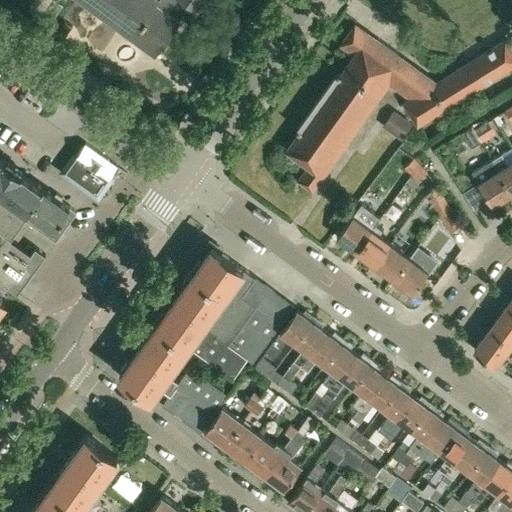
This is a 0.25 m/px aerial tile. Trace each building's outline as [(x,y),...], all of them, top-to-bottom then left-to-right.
[(89,0),(156,49),(181,17),(190,24),(207,0),(89,0)] [(65,21),(55,33),(62,39),(72,26),(65,21)] [(313,191),(324,176),(390,83),(411,97),(404,102),(418,124),(511,65),(511,49),(505,39),(436,82),(355,24),(341,44),(355,54),(339,75),(337,73),(300,125),(303,127),(287,149),(309,166),(299,180),(313,191)] [(413,122),(393,109),(382,126),(401,139),(413,122)] [(488,119),(473,128),(481,141),(496,132),(488,119)] [(473,146),(481,141),(473,128),(465,134),(473,146)] [(71,162),(74,176),(94,190),(101,189),(118,165),(86,142),(71,162)] [(501,152),(492,158),(511,190),(511,159),(507,163),(501,152)] [(0,280),(17,293),(46,253),(36,246),(31,253),(7,236),(22,216),(23,217),(44,187),(22,171),(22,170),(5,158),(4,159),(0,155),(0,280)] [(421,164),(414,157),(404,167),(412,175),(421,164)] [(471,171),(478,181),(492,205),(511,192),(511,190),(492,158),(471,171)] [(428,171),(421,164),(412,175),(418,181),(428,171)] [(44,187),(23,217),(56,241),(78,211),(62,199),(63,197),(57,193),(55,195),(44,187)] [(431,203),(438,215),(452,207),(444,195),(431,203)] [(461,224),(452,207),(438,215),(448,232),(461,224)] [(337,236),(355,249),(371,227),(353,214),(337,236)] [(73,241),(87,243),(90,223),(75,221),(73,241)] [(376,223),(372,228),(371,227),(355,249),(374,264),(390,241),(380,234),(383,229),(376,223)] [(374,264),(392,277),(409,255),(390,241),(374,264)] [(212,245),(195,269),(227,292),(244,268),(212,245)] [(429,270),(410,256),(409,255),(392,277),(412,292),(429,270)] [(244,268),(227,292),(195,269),(157,321),(189,344),(234,377),(248,357),(254,361),(281,323),(271,316),(261,309),(251,301),(241,294),(255,276),(244,268)] [(255,276),(241,294),(251,301),(264,283),(255,276)] [(264,283),(251,301),(261,309),(275,290),(264,283)] [(275,290),(261,309),(271,316),(285,297),(275,290)] [(271,316),(281,323),(295,305),(285,297),(271,316)] [(511,306),(507,303),(491,326),(511,341),(511,306)] [(271,343),(265,351),(274,357),(279,349),(278,348),(288,336),(295,342),(312,319),(315,316),(305,309),(303,312),(297,308),(296,310),(271,343)] [(295,342),(303,347),(278,382),(284,387),(290,379),(301,365),(326,329),(312,319),(295,342)] [(152,397),(160,386),(168,373),(189,344),(157,321),(119,373),(152,397)] [(474,350),(495,365),(511,342),(511,341),(491,326),(474,350)] [(316,358),(324,364),(341,340),(326,329),(301,365),(308,370),(316,358)] [(324,381),(330,386),(355,351),(341,340),(324,364),(332,370),(324,381)] [(313,408),(320,414),(345,380),(352,385),(369,361),(355,351),(330,386),(322,395),(313,408)] [(272,363),(262,356),(255,366),(265,373),(267,371),(272,363)] [(352,385),(361,391),(335,425),(342,430),(348,422),(353,416),(384,373),(369,361),(352,385)] [(206,406),(214,412),(228,393),(190,365),(179,381),(168,373),(160,386),(170,393),(163,404),(173,411),(187,393),(196,399),(206,406)] [(384,373),(353,416),(359,421),(366,413),(374,401),(382,407),(399,384),(401,381),(392,374),(390,377),(384,373)] [(284,387),(291,392),(296,384),(290,379),(284,387)] [(382,407),(389,412),(377,428),(384,433),(414,394),(399,384),(382,407)] [(267,403),(286,417),(296,403),(277,389),(267,403)] [(255,390),(251,395),(258,400),(261,395),(255,390)] [(313,408),(322,395),(316,390),(306,403),(313,408)] [(173,411),(182,418),(196,399),(187,393),(173,411)] [(403,422),(411,428),(428,405),(414,394),(384,433),(392,438),(403,422)] [(245,405),(250,409),(257,400),(251,396),(245,405)] [(192,425),(206,406),(196,399),(182,418),(192,425)] [(264,405),(257,400),(250,409),(257,414),(264,405)] [(205,429),(225,444),(243,419),(223,405),(205,429)] [(413,456),(417,451),(443,416),(428,405),(411,428),(419,434),(407,451),(413,456)] [(201,431),(214,412),(206,406),(192,425),(201,431)] [(285,431),(292,436),(307,415),(301,411),(285,431)] [(293,451),(291,450),(298,441),(299,442),(305,433),(299,428),(309,416),(307,415),(292,436),(285,445),(265,474),(285,489),(303,464),(290,455),(293,451)] [(432,444),(440,449),(457,426),(443,416),(417,451),(423,456),(432,444)] [(225,444),(245,459),(262,434),(243,419),(225,444)] [(342,430),(349,436),(355,427),(348,422),(342,430)] [(439,467),(445,472),(446,472),(472,437),(457,426),(440,449),(447,455),(439,467)] [(362,433),(355,427),(349,436),(356,441),(362,433)] [(81,508),(94,491),(118,456),(87,433),(49,485),(81,508)] [(377,443),(362,433),(356,441),(371,452),(377,443)] [(275,443),(262,434),(245,459),(265,474),(285,445),(277,440),(275,443)] [(328,445),(335,450),(331,456),(339,462),(343,456),(344,456),(351,447),(335,435),(328,445)] [(442,478),(445,480),(448,482),(449,481),(452,477),(461,465),(469,471),(486,448),(488,445),(478,438),(476,441),(472,437),(446,472),(442,478)] [(384,449),(377,443),(371,452),(378,457),(384,449)] [(135,451),(141,467),(153,462),(146,446),(135,451)] [(344,456),(358,467),(365,457),(351,447),(344,456)] [(476,476),(467,488),(459,498),(467,504),(501,459),(486,448),(469,471),(476,476)] [(374,475),(375,475),(380,468),(365,457),(358,467),(373,477),(374,475)] [(490,487),(498,493),(511,473),(511,467),(501,459),(467,504),(470,502),(476,506),(481,499),(490,487)] [(406,465),(399,460),(393,469),(400,473),(406,465)] [(293,505),(303,511),(322,486),(315,481),(324,468),(316,462),(289,498),(294,501),(293,505)] [(375,475),(389,485),(390,486),(397,476),(396,475),(382,465),(380,468),(375,475)] [(413,470),(406,465),(400,473),(407,478),(413,470)] [(303,511),(325,511),(350,479),(341,473),(328,490),(322,486),(303,511)] [(497,511),(498,511),(505,511),(511,504),(511,473),(498,493),(506,499),(497,511)] [(401,499),(402,500),(410,490),(409,489),(411,486),(397,476),(390,486),(389,485),(385,490),(400,501),(401,499)] [(325,511),(347,511),(351,507),(358,497),(344,487),(350,479),(325,511)] [(422,490),(429,495),(435,487),(428,481),(422,490)] [(78,511),(81,508),(49,485),(29,511),(78,511)] [(437,488),(435,487),(429,495),(435,500),(441,491),(437,488)] [(402,500),(417,511),(424,501),(410,490),(402,500)] [(162,493),(147,511),(180,511),(183,509),(162,493)] [(460,511),(463,508),(449,498),(443,505),(451,511),(460,511)] [(347,511),(370,511),(375,505),(368,500),(358,511),(351,507),(347,511)]
